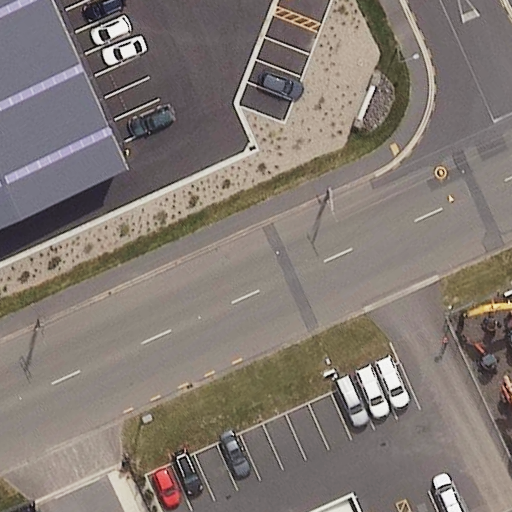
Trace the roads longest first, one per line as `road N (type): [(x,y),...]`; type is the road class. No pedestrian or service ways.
road 1 (secondary): [(0,407),(511,179)]
road 2 (residential): [(511,156),(441,0)]
